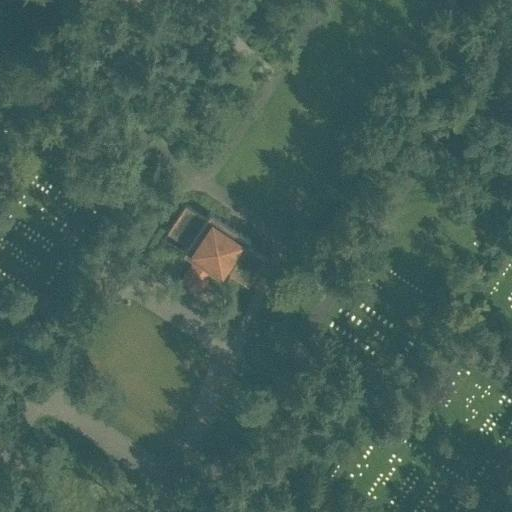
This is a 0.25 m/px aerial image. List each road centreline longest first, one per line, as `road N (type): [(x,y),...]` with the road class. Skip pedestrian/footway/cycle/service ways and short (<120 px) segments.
road 1 (unknown): [(432,0),(279,234)]
road 2 (unknown): [(37,395),(136,245),(194,174)]
road 3 (unknown): [(194,174),(0,48)]
road 4 (unknown): [(194,174),(316,0)]
road 5 (unknown): [(37,395),(169,480),(163,511)]
